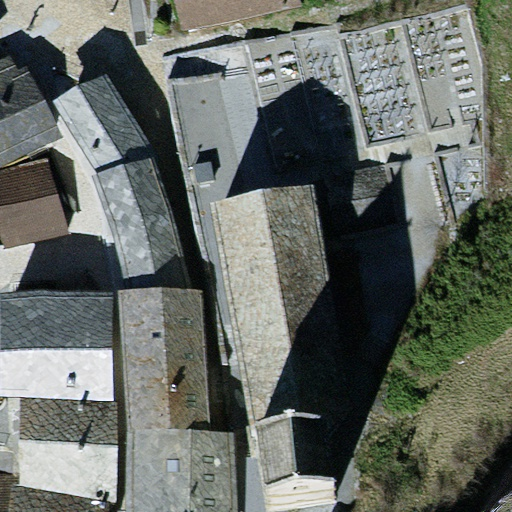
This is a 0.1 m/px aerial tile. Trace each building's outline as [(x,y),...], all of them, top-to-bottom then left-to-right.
[(168,0),(179,40),(295,11),(291,0),(168,0)] [(54,136),(3,57),(0,59),(0,171),(33,150),(54,136)] [(100,83),(63,103),(104,179),(150,154),(109,78),(100,83)] [(0,247),(57,228),(33,150),(0,171),(0,247)] [(171,220),(150,154),(104,179),(120,237),(171,220)] [(380,166),(320,181),(334,235),(393,220),(380,166)] [(312,206),(211,222),(256,511),(331,511),(323,462),(348,429),(312,206)] [(188,290),(171,220),(120,237),(133,294),(188,290)] [(198,290),(188,290),(133,294),(143,430),(208,425),(198,290)] [(96,295),(8,301),(11,341),(0,341),(0,375),(1,394),(101,388),(96,295)] [(100,495),(103,399),(19,397),(16,492),(100,495)] [(231,511),(232,448),(141,450),(140,511),(231,511)] [(99,511),(100,495),(16,492),(8,492),(7,511),(99,511)]
